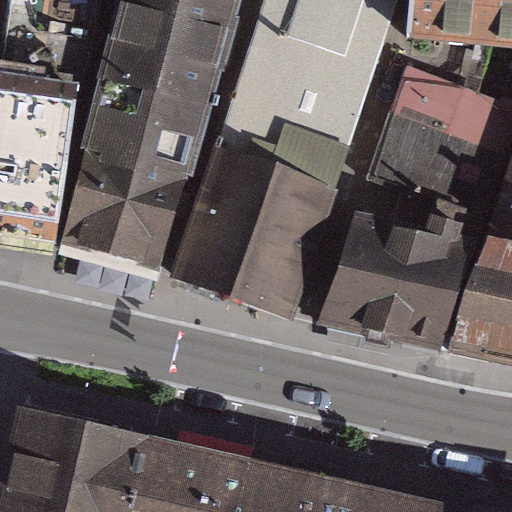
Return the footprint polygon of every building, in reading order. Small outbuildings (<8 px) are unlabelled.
[(0,238),(53,247),(73,97),(87,61),(97,0),(14,0),(0,84),(0,238)] [(127,0),(63,244),(157,275),(234,0),(127,0)] [(268,0),(177,280),(284,320),(395,0),(268,0)] [(511,0),(413,0),(410,41),(511,48),(511,0)] [(368,181),(481,218),(511,135),(511,108),(408,74),(368,181)] [(511,165),(451,354),(511,364),(511,165)] [(317,329),(438,352),(481,218),(440,207),(427,238),(354,224),(317,329)] [(134,511),(149,444),(23,418),(4,502),(0,500),(0,511),(134,511)] [(242,511),(252,470),(149,444),(134,511),(242,511)] [(321,511),(327,487),(252,470),(242,511),(321,511)] [(321,511),(434,511),(327,487),(321,511)]
